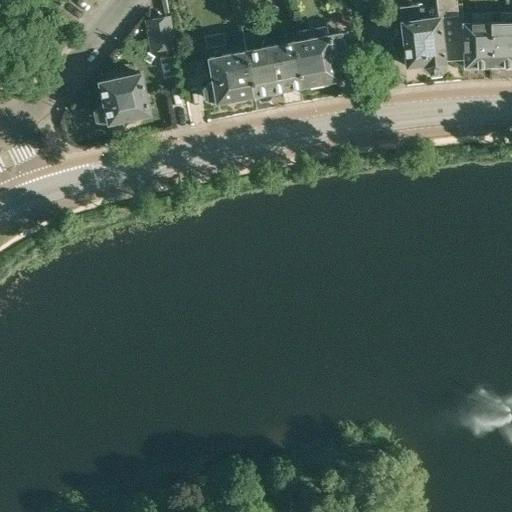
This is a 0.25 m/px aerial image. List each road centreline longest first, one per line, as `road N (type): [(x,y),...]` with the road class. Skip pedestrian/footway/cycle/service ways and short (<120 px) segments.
road 1 (tertiary): [(22,197),(318,129),(511,108)]
road 2 (residential): [(118,0),(0,140)]
